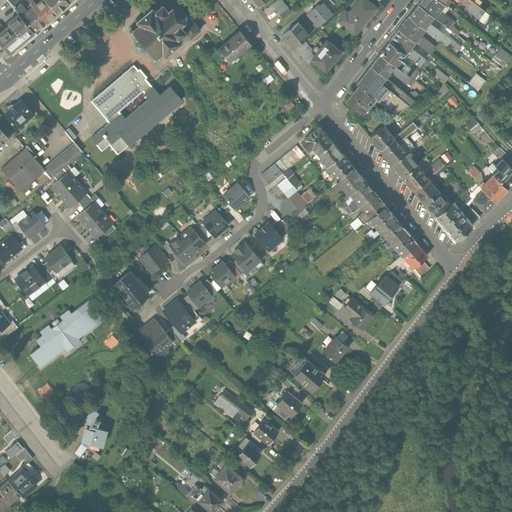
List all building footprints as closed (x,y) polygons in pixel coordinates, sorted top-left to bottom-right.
[(7,0),(20,14),(21,16),(29,10),(21,0),(7,0)] [(27,0),(21,0),(29,10),(33,7),(27,0)] [(48,23),(58,14),(46,0),(41,0),(40,1),(38,3),(34,0),(31,2),(34,5),(48,23)] [(46,0),(58,14),(71,4),(67,0),(46,0)] [(252,0),(260,8),(269,0),(252,0)] [(274,0),(271,3),(282,18),(292,10),(283,0),(274,0)] [(380,8),(370,0),(361,0),(351,14),(346,10),(337,21),(357,37),(380,8)] [(439,0),(422,0),(420,3),(437,17),(441,12),(446,5),(439,0)] [(467,12),(481,23),(488,14),(471,1),(470,0),(457,0),(469,9),(467,12)] [(309,19),(305,23),(313,31),(333,12),(322,1),(306,16),(309,19)] [(136,43),(143,51),(147,47),(148,49),(145,51),(147,53),(149,51),(154,56),(151,58),(153,60),(154,58),(156,61),(157,60),(158,60),(165,55),(167,54),(166,53),(172,48),(173,49),(174,48),(174,47),(179,42),(180,43),(181,42),(181,41),(182,40),(180,39),(178,38),(184,33),(185,35),(186,34),(189,39),(200,30),(191,19),(186,22),(187,21),(185,20),(185,14),(188,13),(187,11),(185,12),(181,7),(182,5),(180,4),(179,7),(173,6),(172,4),(170,4),(171,6),(167,9),(164,5),(165,4),(164,2),(163,4),(162,3),(160,2),(159,3),(160,5),(154,10),(153,8),(154,8),(152,6),(152,7),(151,6),(150,7),(150,8),(144,13),(144,12),(142,13),(143,14),(137,19),(137,18),(135,20),(136,20),(129,26),(130,27),(129,28),(131,30),(129,32),(130,33),(133,31),(137,36),(135,39),(136,40),(139,38),(140,40),(136,43)] [(420,3),(409,17),(426,30),(431,24),(437,17),(420,3)] [(35,33),(48,23),(34,5),(33,7),(29,10),(21,16),(35,33)] [(265,10),(271,19),(278,14),(272,5),(265,10)] [(441,12),(437,17),(450,28),(455,23),(441,12)] [(0,35),(0,43),(9,54),(13,51),(35,33),(21,16),(20,14),(10,22),(13,25),(0,35)] [(409,17),(400,29),(417,42),(421,36),(426,30),(409,17)] [(284,35),(296,48),(310,36),(298,22),(284,35)] [(455,23),(450,28),(466,41),(470,36),(455,23)] [(431,24),(426,30),(441,42),(446,36),(431,24)] [(417,42),(400,29),(391,39),(408,53),(412,48),(417,42)] [(221,53),(230,64),(253,47),(244,36),(221,53)] [(417,42),(431,53),(435,47),(421,36),(417,42)] [(446,36),(441,42),(472,66),(477,60),(446,36)] [(329,38),(312,59),(331,73),(348,53),(329,38)] [(391,39),(382,51),(399,65),(403,59),(408,53),(391,39)] [(412,48),(408,53),(422,64),(426,59),(412,48)] [(370,66),(372,67),(388,79),(394,72),(399,65),(382,51),(370,66)] [(496,54),(493,59),(504,67),(508,63),(496,54)] [(403,59),(399,65),(413,76),(418,70),(403,59)] [(408,83),(413,76),(399,65),(394,72),(408,83)] [(359,84),(361,85),(378,99),(396,113),(411,102),(385,82),(388,79),(372,67),(359,84)] [(141,71),(139,72),(135,68),(133,69),(132,68),(88,106),(106,126),(92,138),(105,154),(112,147),(118,154),(182,99),(169,84),(157,94),(146,81),(148,79),(141,71)] [(436,68),(432,73),(444,82),(448,78),(436,68)] [(487,80),(477,73),(470,82),(481,90),(487,80)] [(442,83),(438,87),(442,92),(446,88),(442,83)] [(361,85),(347,103),(364,116),(378,99),(361,85)] [(7,118),(19,131),(35,116),(23,103),(7,118)] [(422,120),(430,114),(426,110),(419,116),(422,120)] [(476,124),(472,119),(466,125),(471,129),(476,124)] [(412,121),(396,135),(400,140),(417,126),(412,121)] [(370,137),(379,148),(396,135),(385,123),(370,137)] [(0,148),(11,140),(0,126),(0,148)] [(315,149),(319,154),(333,142),(319,127),(301,143),(310,153),(315,149)] [(379,148),(389,159),(405,146),(400,140),(396,135),(379,148)] [(333,142),(319,154),(330,166),(343,154),(333,142)] [(74,146),(45,170),(52,178),(81,154),(78,150),(74,146)] [(282,173),(303,155),(295,146),(274,163),(282,173)] [(389,159),(402,175),(418,161),(405,146),(389,159)] [(26,148),(1,169),(20,192),(45,170),(26,148)] [(511,169),(511,158),(502,148),(496,153),(503,161),(511,169)] [(343,154),(330,166),(331,168),(328,170),(337,180),(353,166),(343,154)] [(432,165),(437,171),(444,165),(446,163),(441,157),(432,165)] [(402,175),(414,190),(431,175),(419,162),(418,161),(402,175)] [(501,170),(496,175),(507,187),(511,185),(511,169),(503,161),(497,166),(501,170)] [(282,173),(274,163),(261,175),(268,184),(282,173)] [(447,169),(444,165),(437,171),(435,172),(438,176),(447,169)] [(105,166),(101,169),(105,175),(109,171),(105,166)] [(363,178),(353,166),(337,180),(330,185),(337,193),(343,188),(347,191),(363,178)] [(158,172),(155,168),(150,173),(155,179),(159,176),(156,174),(158,172)] [(69,173),(51,188),(60,198),(78,183),(69,173)] [(414,190),(425,202),(441,188),(431,175),(414,190)] [(507,187),(496,175),(483,188),(495,200),(507,187)] [(286,178),(276,185),(284,195),(294,187),(286,178)] [(375,192),(363,178),(347,191),(341,196),(348,205),(343,208),(348,214),(358,205),(375,192)] [(250,197),(237,181),(222,194),(229,201),(235,209),(250,197)] [(78,183),(60,198),(68,207),(70,205),(85,192),(78,183)] [(486,210),(495,200),(483,188),(477,183),(467,192),(473,198),(486,210)] [(425,202),(436,216),(453,201),(441,188),(425,202)] [(296,190),(287,198),(298,211),(307,203),(301,195),(296,190)] [(307,190),(301,195),(307,203),(313,199),(307,190)] [(85,192),(70,205),(75,210),(90,197),(85,192)] [(366,218),(385,203),(375,192),(358,205),(363,211),(358,215),(359,217),(363,221),(366,218)] [(453,201),(464,215),(470,209),(467,205),(473,198),(467,192),(453,201)] [(90,197),(75,210),(80,216),(95,203),(90,197)] [(223,206),(232,216),(237,212),(235,209),(229,201),(223,206)] [(436,216),(455,238),(472,224),(464,215),(453,201),(436,216)] [(80,216),(78,218),(87,228),(104,214),(95,203),(80,216)] [(396,217),(385,203),(366,218),(371,224),(374,221),(379,227),(381,229),(396,217)] [(212,232),(216,237),(228,227),(213,209),(201,220),(203,222),(212,232)] [(479,216),(470,209),(464,215),(472,224),(479,216)] [(18,225),(31,215),(27,210),(14,220),(18,225)] [(27,237),(30,240),(47,227),(46,225),(41,219),(36,212),(31,215),(18,225),(20,228),(27,237)] [(113,224),(104,214),(87,228),(96,239),(113,224)] [(50,222),(45,216),(41,219),(46,225),(50,222)] [(354,229),(363,221),(359,217),(350,224),(354,229)] [(391,243),(407,229),(396,217),(381,229),(388,238),(385,241),(388,245),(391,243)] [(189,225),(198,236),(203,232),(198,227),(192,219),(187,223),(189,225)] [(18,225),(14,220),(3,228),(9,236),(12,234),(16,231),(20,228),(18,225)] [(270,224),(278,233),(283,229),(280,225),(278,222),(276,220),(270,224)] [(268,221),(253,233),(267,250),(282,238),(270,224),(268,221)] [(198,227),(207,237),(212,232),(203,222),(198,227)] [(189,225),(179,234),(196,254),(206,246),(198,236),(189,225)] [(364,235),(369,240),(381,229),(379,227),(373,232),(370,229),(364,235)] [(16,231),(23,240),(27,237),(20,228),(16,231)] [(402,255),(418,242),(407,229),(391,243),(395,248),(402,255)] [(12,234),(19,243),(23,240),(16,231),(12,234)] [(0,259),(4,264),(23,249),(19,243),(12,234),(9,236),(0,243),(0,259)] [(168,244),(185,264),(196,254),(179,234),(168,244)] [(303,244),(300,239),(295,243),(299,248),(303,244)] [(161,245),(169,254),(174,250),(168,244),(166,241),(161,245)] [(406,260),(413,267),(422,259),(428,254),(418,242),(402,255),(406,260)] [(233,255),(246,271),(260,259),(247,243),(233,255)] [(391,243),(388,245),(385,247),(389,252),(395,248),(391,243)] [(155,246),(138,259),(151,275),(167,261),(155,246)] [(60,247),(45,259),(58,276),(73,265),(60,247)] [(389,252),(385,247),(380,252),(384,257),(389,252)] [(121,254),(127,262),(132,258),(126,250),(121,254)] [(406,260),(402,255),(395,261),(399,266),(406,260)] [(429,268),(422,259),(413,267),(420,275),(429,268)] [(222,260),(209,273),(214,279),(223,288),(236,276),(226,265),(222,260)] [(234,266),(230,261),(226,265),(236,276),(240,273),(234,266)] [(238,262),(234,266),(240,273),(244,269),(238,262)] [(15,278),(28,296),(47,282),(34,265),(15,278)] [(401,282),(389,271),(377,284),(375,281),(369,288),(384,301),(401,282)] [(115,287),(133,308),(149,294),(131,273),(115,287)] [(210,282),(207,278),(201,283),(211,294),(216,289),(210,282)] [(214,279),(210,282),(216,289),(220,286),(214,279)] [(199,280),(186,291),(189,294),(199,305),(200,307),(213,296),(211,294),(201,283),(199,280)] [(338,286),(335,281),(330,285),(333,289),(338,286)] [(359,291),(380,309),(384,301),(369,288),(365,287),(359,291)] [(346,295),(340,289),(335,295),(341,301),(346,295)] [(199,305),(189,294),(184,298),(188,303),(193,309),(199,305)] [(362,331),(375,316),(352,296),(343,307),(350,313),(348,314),(352,318),(350,321),(352,323),(351,325),(355,329),(357,326),(362,331)] [(175,325),(181,332),(194,321),(192,318),(183,308),(176,299),(163,310),(175,325)] [(193,309),(188,303),(183,308),(192,318),(197,314),(193,309)] [(50,325),(41,333),(44,336),(37,341),(42,348),(31,357),(37,365),(41,370),(68,350),(70,352),(82,342),(80,340),(103,323),(98,316),(88,304),(73,315),(70,311),(61,318),(64,321),(53,329),(50,325)] [(3,310),(0,312),(0,333),(13,324),(3,310)] [(105,321),(110,327),(117,322),(112,315),(105,321)] [(166,333),(153,319),(139,332),(146,340),(145,342),(155,354),(172,340),(166,333)] [(322,326),(313,319),(310,323),(318,330),(322,326)] [(212,332),(216,329),(211,323),(207,326),(208,328),(212,332)] [(13,324),(0,333),(4,338),(17,329),(13,324)] [(181,332),(175,325),(170,329),(180,340),(185,336),(181,332)] [(180,340),(170,329),(166,333),(172,340),(175,344),(180,340)] [(311,335),(305,331),(302,336),(308,340),(311,335)] [(336,363),(349,348),(335,337),(322,352),(336,363)] [(29,342),(33,348),(39,345),(35,339),(29,342)] [(312,391),(328,372),(310,356),(293,376),(312,391)] [(289,392),(294,395),(299,388),(284,377),(280,383),(290,391),(289,392)] [(45,398),(54,392),(48,383),(39,389),(45,398)] [(293,416),(303,403),(294,395),(289,392),(287,390),(277,403),(290,413),(293,416)] [(222,391),(213,404),(236,421),(241,414),(245,418),(250,412),(222,391)] [(285,419),(290,413),(277,403),(272,399),(267,404),(285,419)] [(92,446),(108,450),(113,432),(104,429),(106,422),(101,419),(102,416),(94,413),(84,444),(91,449),(92,446)] [(257,413),(246,428),(250,431),(261,417),(257,413)] [(261,419),(252,431),(269,445),(279,432),(261,419)] [(294,435),(285,427),(282,431),(291,439),(294,435)] [(242,447),(236,454),(249,465),(260,452),(257,450),(259,448),(245,437),(239,445),(242,447)] [(80,456),(85,446),(80,443),(75,453),(80,456)] [(17,444),(5,454),(10,461),(15,457),(23,450),(17,444)] [(23,450),(15,457),(21,463),(23,461),(26,465),(28,464),(32,460),(24,450),(23,450)] [(214,475),(212,478),(229,491),(242,475),(221,458),(210,472),(214,475)] [(25,473),(30,479),(36,474),(28,464),(26,465),(22,469),(25,473)] [(4,476),(10,472),(6,467),(0,472),(1,472),(4,476)] [(24,498),(37,487),(30,479),(25,473),(12,484),(22,496),(24,498)] [(163,479),(158,475),(152,481),(157,485),(159,483),(163,479)] [(174,489),(189,501),(194,496),(178,483),(174,489)] [(0,497),(8,507),(22,496),(12,484),(0,493),(0,497)] [(214,511),(216,511),(225,501),(209,489),(206,492),(200,488),(194,496),(212,510),(214,511)] [(203,511),(210,511),(212,510),(194,496),(189,501),(203,511)] [(8,511),(11,510),(8,507),(0,497),(0,511),(8,511)]
